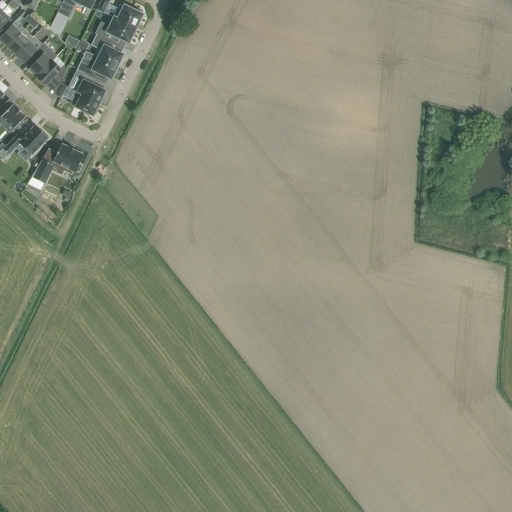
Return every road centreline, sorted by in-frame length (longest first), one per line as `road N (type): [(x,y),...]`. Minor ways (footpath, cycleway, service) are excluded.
road 1 (residential): [(0,68),(49,117),(99,141),(167,8)]
road 2 (track): [(58,255),(99,141)]
